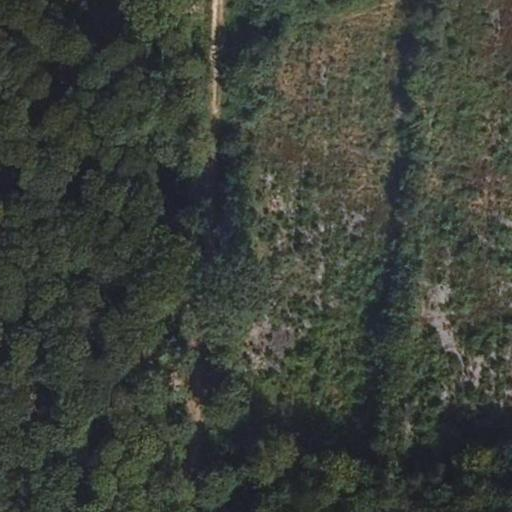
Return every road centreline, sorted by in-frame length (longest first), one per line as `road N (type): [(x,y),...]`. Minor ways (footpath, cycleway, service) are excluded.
road 1 (motorway): [(474,511),(259,0)]
road 2 (motorway): [(195,0),(409,511)]
